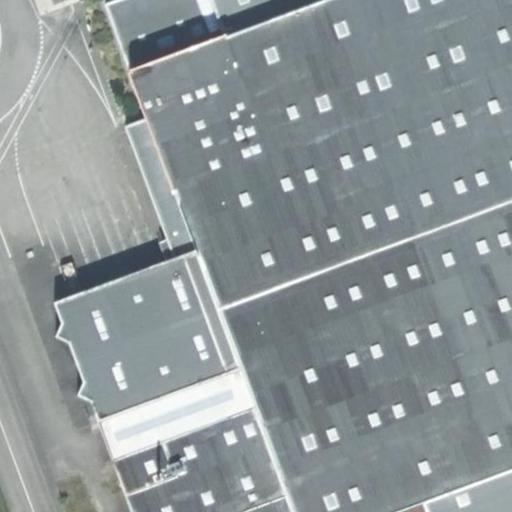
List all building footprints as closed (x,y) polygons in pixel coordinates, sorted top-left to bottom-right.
[(103,0),(128,67),(164,54),(161,47),(186,38),(187,43),(220,31),(216,20),(271,0),(103,0)] [(511,0),(303,0),(220,31),(187,43),(186,38),(161,47),(164,54),(128,67),(145,113),(236,362),(251,403),(108,455),(129,511),(375,511),(419,496),(424,511),(498,511),(511,507),(511,0)] [(271,0),(216,20),(220,31),(303,0),(271,0)] [(86,394),(94,414),(236,362),(145,113),(123,121),(171,252),(50,296),(59,319),(50,322),(56,338),(66,334),(73,355),(81,375),(72,379),(78,397),(86,394)] [(94,414),(108,455),(251,403),(236,362),(94,414)] [(424,511),(419,496),(375,511),(424,511)]
